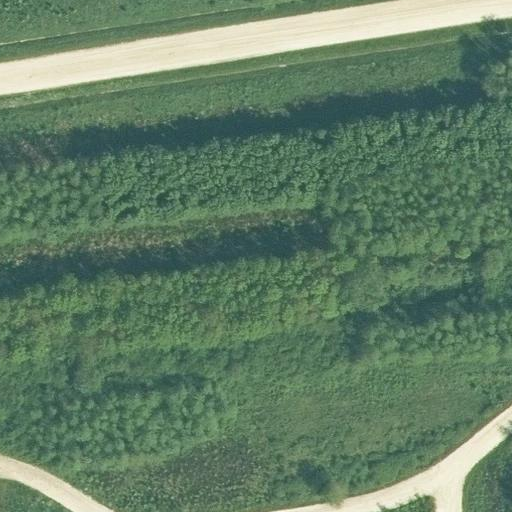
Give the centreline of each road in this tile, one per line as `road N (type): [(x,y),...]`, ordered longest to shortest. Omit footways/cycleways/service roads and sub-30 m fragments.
road 1 (track): [(511,2),(0,83)]
road 2 (track): [(511,425),(443,473),(339,511)]
